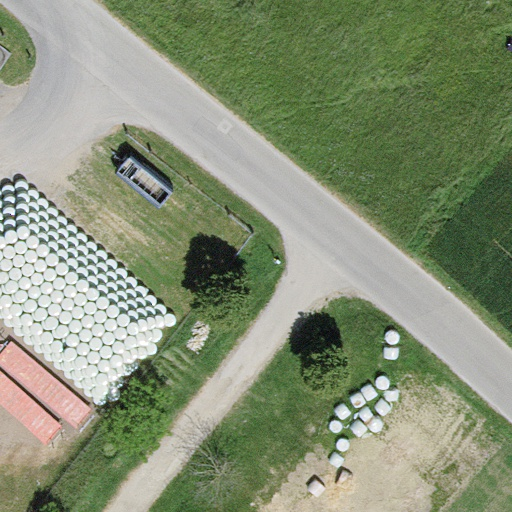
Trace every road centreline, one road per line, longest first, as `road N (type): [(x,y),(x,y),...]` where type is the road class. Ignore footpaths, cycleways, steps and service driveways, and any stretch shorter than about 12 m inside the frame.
road 1 (unclassified): [(53,0),(511,387)]
road 2 (track): [(125,511),(343,237)]
